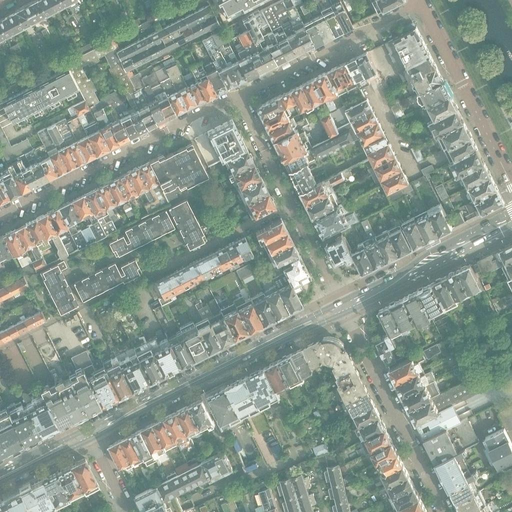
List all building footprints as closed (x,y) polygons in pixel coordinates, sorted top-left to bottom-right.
[(46,16),(38,0),(37,0),(35,0),(25,5),(30,14),(26,16),(30,24),(46,16)] [(65,6),(61,0),(56,0),(54,1),(53,0),(37,0),(38,0),(46,16),(65,6)] [(216,0),(229,24),(274,0),(216,0)] [(303,50),(284,12),(288,11),(286,9),(281,0),(280,0),(269,6),(275,17),(294,54),(303,50)] [(290,0),(293,5),(313,45),(323,40),(312,19),(310,20),(308,17),(311,16),(304,2),(302,3),(300,0),(290,0)] [(333,35),(319,8),(314,0),(308,0),(304,2),(311,16),(312,19),(323,40),(333,35)] [(342,30),(328,2),(326,0),(314,0),(319,8),(333,35),(342,30)] [(352,25),(339,0),(326,0),(328,2),(342,30),(352,25)] [(352,9),(347,0),(342,0),(348,11),(352,9)] [(375,0),(381,10),(401,0),(375,0)] [(30,24),(26,16),(30,14),(25,5),(15,10),(14,11),(15,12),(14,12),(23,28),(30,24)] [(214,14),(209,5),(200,10),(205,19),(214,14)] [(313,45),(293,5),(286,9),(288,11),(284,12),(303,50),(313,45)] [(294,54),(275,17),(269,6),(260,11),(266,22),(267,22),(271,31),(285,59),(294,54)] [(148,19),(158,13),(156,9),(146,15),(148,19)] [(205,19),(200,10),(192,14),(196,24),(205,19)] [(251,15),(242,20),(252,41),(262,36),(258,27),(266,22),(260,11),(252,15),(251,15)] [(23,28),(14,12),(2,19),(6,27),(0,30),(4,38),(23,28)] [(196,24),(192,14),(183,19),(188,28),(196,24)] [(214,14),(205,19),(196,24),(201,33),(219,24),(214,14)] [(152,18),(144,23),(144,24),(146,28),(154,23),(152,18)] [(252,41),(242,20),(241,18),(228,25),(227,23),(224,25),(232,40),(238,36),(241,43),(235,46),(237,49),(243,46),(252,41)] [(188,28),(183,19),(175,23),(180,32),(188,28)] [(185,42),(180,32),(175,23),(167,27),(171,37),(177,46),(185,42)] [(201,33),(196,24),(188,28),(192,38),(201,33)] [(177,46),(171,37),(167,27),(159,31),(164,41),(155,45),(160,55),(169,50),(177,46)] [(430,54),(423,39),(421,35),(421,36),(416,27),(386,42),(391,51),(389,52),(403,80),(408,78),(409,80),(411,79),(436,67),(430,54)] [(192,38),(188,28),(180,32),(185,42),(192,38)] [(233,51),(230,44),(224,47),(222,43),(228,40),(222,30),(212,35),(236,83),(247,78),(238,60),(235,55),(230,57),(229,54),(233,51)] [(155,45),(164,41),(159,31),(150,36),(155,45)] [(285,59),(271,31),(262,36),(276,64),(285,59)] [(236,83),(212,35),(202,40),(213,61),(226,88),(236,83)] [(155,45),(150,36),(143,40),(147,49),(155,45)] [(276,64),(262,36),(252,41),(266,68),(276,64)] [(112,50),(115,48),(111,40),(93,49),(98,58),(104,55),(105,55),(113,51),(112,50)] [(147,49),(143,40),(135,44),(139,53),(147,49)] [(266,68),(252,41),(243,46),(257,73),(266,68)] [(139,53),(135,44),(126,48),(131,57),(139,53)] [(160,55),(155,45),(147,49),(152,59),(160,55)] [(257,73),(243,46),(237,49),(241,58),(238,60),(247,78),(257,73)] [(122,62),(117,53),(115,48),(112,50),(113,51),(105,55),(111,67),(111,68),(122,62)] [(131,57),(126,48),(117,53),(122,62),(131,57)] [(98,58),(93,49),(81,55),(85,61),(86,60),(88,63),(89,66),(99,60),(98,58)] [(152,59),(147,49),(139,53),(144,63),(152,59)] [(217,93),(203,66),(201,62),(197,64),(191,52),(184,56),(192,71),(194,74),(206,98),(217,93)] [(367,52),(356,57),(366,76),(376,71),(367,52)] [(144,63),(139,53),(131,57),(136,68),(144,63)] [(88,63),(86,60),(85,61),(81,55),(66,63),(70,71),(74,68),(75,70),(81,67),(88,63)] [(196,103),(184,80),(182,77),(172,56),(162,61),(163,63),(164,66),(186,108),(196,103)] [(136,68),(131,57),(122,62),(128,73),(130,72),(129,71),(136,68)] [(366,76),(356,57),(347,62),(356,80),(360,88),(370,83),(366,76)] [(53,67),(64,62),(62,58),(51,63),(53,67)] [(226,88),(213,61),(203,66),(217,93),(226,88)] [(128,73),(122,62),(111,68),(111,67),(108,68),(114,80),(116,79),(128,73)] [(356,80),(347,62),(336,67),(345,85),(356,80)] [(186,108),(164,66),(163,63),(153,67),(154,71),(176,114),(186,108)] [(34,77),(45,71),(43,67),(32,73),(34,77)] [(87,79),(82,69),(81,67),(75,70),(74,68),(70,71),(77,84),(87,79)] [(345,85),(336,67),(327,72),(336,90),(345,85)] [(443,80),(436,67),(411,79),(413,84),(412,85),(414,89),(416,88),(418,93),(443,80)] [(79,89),(68,68),(59,72),(72,98),(77,95),(74,91),(79,89)] [(176,114),(154,71),(144,76),(149,84),(166,119),(176,114)] [(206,98),(194,74),(192,71),(182,77),(184,80),(196,103),(206,98)] [(72,98),(59,72),(51,76),(62,98),(65,96),(68,100),(72,98)] [(141,84),(137,78),(141,76),(139,73),(133,75),(131,72),(130,72),(128,73),(136,91),(140,89),(144,87),(149,84),(144,76),(140,78),(143,83),(141,84)] [(337,92),(336,90),(327,72),(318,76),(315,78),(325,99),(331,112),(336,109),(330,96),(337,92)] [(136,91),(128,73),(116,79),(119,84),(125,89),(127,92),(130,94),(136,91)] [(62,98),(51,76),(42,81),(56,106),(60,104),(58,100),(62,98)] [(96,90),(90,78),(87,79),(77,84),(83,96),(93,91),(96,90)] [(325,99),(315,78),(314,78),(307,82),(304,83),(314,104),(319,116),(325,112),(320,101),(325,99)] [(426,106),(450,94),(443,80),(418,93),(419,94),(418,96),(420,99),(422,100),(425,107),(426,106)] [(56,106),(42,81),(34,85),(45,106),(49,104),(51,108),(56,106)] [(7,93),(18,87),(16,83),(5,89),(7,93)] [(314,104),(304,83),(303,84),(296,87),(292,89),(303,112),(306,117),(309,123),(315,120),(308,107),(314,104)] [(166,119),(149,84),(144,87),(152,102),(147,104),(157,123),(166,119)] [(45,106),(34,85),(26,89),(39,115),(44,112),(42,108),(45,106)] [(39,115),(26,89),(18,93),(29,115),(33,113),(35,117),(39,115)] [(157,123),(147,104),(140,89),(136,91),(130,94),(147,128),(157,123)] [(303,112),(292,89),(281,95),(287,106),(292,117),(303,112)] [(99,102),(99,101),(93,91),(83,96),(85,100),(92,113),(98,110),(95,104),(99,102)] [(130,113),(128,110),(127,110),(126,109),(126,108),(121,98),(114,91),(100,99),(101,100),(99,101),(99,102),(95,104),(98,110),(103,107),(112,103),(120,118),(130,113)] [(147,128),(130,94),(127,92),(125,94),(131,107),(126,109),(127,110),(128,110),(130,113),(130,114),(137,130),(138,130),(139,132),(147,128)] [(29,115),(18,93),(10,97),(23,123),(27,121),(25,116),(29,115)] [(457,107),(456,106),(450,94),(426,106),(432,119),(457,107)] [(264,117),(287,106),(281,95),(262,104),(260,109),(264,117)] [(23,123),(10,97),(1,102),(12,123),(16,121),(18,125),(23,123)] [(351,120),(373,109),(367,98),(365,99),(346,109),(344,106),(351,120)] [(77,115),(96,154),(109,148),(110,148),(92,113),(85,100),(67,109),(72,118),(77,115)] [(292,117),(287,106),(264,117),(268,124),(268,125),(270,129),(291,118),(292,117)] [(354,126),(351,120),(344,106),(336,109),(331,112),(321,117),(331,137),(336,135),(354,126)] [(103,107),(98,110),(92,113),(110,148),(119,143),(119,142),(120,142),(111,123),(103,107)] [(457,107),(432,119),(430,120),(437,135),(464,121),(457,107)] [(356,132),(378,120),(373,109),(351,120),(354,126),(356,132)] [(137,130),(130,114),(130,113),(120,118),(130,137),(138,133),(139,132),(138,130),(137,130)] [(96,154),(77,115),(72,118),(66,121),(86,159),(96,154)] [(275,140),(304,125),(309,123),(306,117),(294,123),(291,118),(270,129),(274,136),(273,136),(275,140)] [(86,159),(66,121),(65,118),(47,128),(68,168),(86,159)] [(130,137),(120,118),(111,123),(120,142),(130,137)] [(232,120),(207,132),(221,161),(226,159),(246,148),(232,120)] [(385,134),(378,120),(356,132),(359,137),(363,145),(385,134)] [(444,148),(470,135),(464,121),(437,135),(444,148)] [(314,146),(310,139),(312,138),(310,133),(308,134),(304,125),(275,140),(276,140),(282,151),(281,152),(285,160),(310,148),(314,146)] [(359,137),(356,132),(354,126),(336,135),(341,146),(359,137)] [(68,168),(47,128),(46,127),(37,132),(43,145),(35,150),(49,178),(68,168)] [(367,153),(389,142),(385,134),(363,145),(367,153)] [(341,146),(336,135),(331,137),(323,141),(328,152),(341,146)] [(477,148),(477,147),(470,135),(444,148),(451,162),(477,148)] [(0,146),(9,142),(6,137),(0,140),(0,146)] [(27,138),(21,141),(26,151),(32,148),(27,138)] [(26,151),(21,141),(17,144),(21,153),(26,151)] [(323,141),(314,146),(310,148),(315,158),(328,152),(323,141)] [(11,146),(9,142),(0,146),(0,149),(1,151),(11,146)] [(396,156),(389,142),(367,153),(369,157),(374,167),(396,156)] [(176,193),(182,190),(181,189),(208,175),(191,143),(164,156),(163,154),(149,161),(157,177),(170,203),(178,199),(176,193)] [(21,153),(17,144),(11,146),(1,151),(6,161),(21,153)] [(246,148),(226,159),(233,173),(253,163),(246,148)] [(307,162),(309,161),(315,158),(310,148),(285,160),(295,178),(311,170),(307,162)] [(484,162),(477,148),(451,162),(458,176),(484,162)] [(422,159),(418,149),(413,152),(418,161),(422,159)] [(49,178),(35,150),(25,155),(26,156),(28,159),(32,157),(34,161),(36,162),(31,165),(40,183),(49,178)] [(40,183),(31,165),(28,159),(26,156),(22,158),(17,161),(31,187),(40,183)] [(402,169),(396,156),(374,167),(376,171),(381,180),(402,169)] [(31,187),(17,161),(8,166),(9,168),(21,192),(31,187)] [(170,203),(157,177),(149,161),(138,167),(159,208),(170,203)] [(491,176),(490,174),(484,162),(458,176),(460,175),(461,178),(460,180),(462,184),(464,184),(466,189),(491,176)] [(253,163),(233,173),(240,187),(260,177),(255,167),(253,163)] [(435,170),(432,164),(422,169),(424,175),(425,175),(429,173),(435,170)] [(159,208),(138,167),(127,172),(138,193),(143,191),(149,202),(144,204),(148,214),(159,208)] [(21,192),(9,168),(4,171),(2,168),(0,168),(0,178),(10,198),(21,192)] [(387,194),(392,192),(400,187),(409,183),(402,169),(381,180),(387,194)] [(315,178),(311,170),(295,178),(299,186),(301,191),(317,183),(315,178)] [(334,191),(331,185),(345,178),(342,171),(317,183),(301,191),(303,196),(308,205),(334,191)] [(138,193),(127,172),(116,178),(127,199),(138,193)] [(473,201),(498,189),(491,176),(466,189),(468,192),(467,193),(469,198),(471,197),(473,201)] [(260,177),(240,187),(247,202),(267,191),(268,191),(260,177)] [(0,202),(10,198),(0,178),(0,202)] [(127,199),(116,178),(106,183),(117,204),(123,201),(124,204),(123,206),(128,217),(134,214),(128,202),(127,202),(125,200),(127,199)] [(117,204),(106,183),(95,188),(108,214),(111,220),(112,221),(117,218),(111,207),(117,204)] [(449,196),(442,183),(435,187),(442,200),(448,197),(449,196)] [(108,214),(95,188),(84,194),(98,221),(105,236),(116,230),(112,221),(111,220),(103,224),(103,223),(101,219),(99,218),(108,214)] [(477,215),(504,202),(498,189),(473,201),(465,205),(469,212),(465,215),(468,220),(477,215)] [(267,191),(247,202),(253,214),(250,216),(251,217),(274,206),(275,206),(273,202),(267,191)] [(313,216),(343,202),(345,201),(343,196),(338,198),(334,191),(308,205),(312,212),(311,212),(313,216)] [(98,221),(84,194),(71,201),(80,219),(87,215),(92,223),(98,221)] [(455,210),(448,197),(442,200),(449,213),(455,210)] [(193,213),(186,199),(169,208),(176,222),(193,213)] [(80,219),(71,201),(57,208),(70,234),(77,230),(73,222),(80,219)] [(352,220),(343,202),(313,216),(314,217),(324,237),(360,218),(359,216),(352,220)] [(453,228),(440,203),(428,209),(440,234),(453,228)] [(71,235),(70,234),(57,208),(47,213),(59,237),(64,235),(65,238),(71,235)] [(174,227),(165,209),(152,216),(160,234),(174,227)] [(440,234),(428,209),(415,216),(427,241),(440,234)] [(465,222),(460,211),(450,217),(455,227),(465,222)] [(59,237),(47,213),(36,218),(47,240),(52,238),(56,246),(57,247),(57,250),(55,251),(59,258),(67,255),(62,243),(59,237)] [(200,227),(193,213),(176,222),(182,235),(200,227)] [(160,234),(152,216),(138,223),(147,241),(160,234)] [(427,241),(415,216),(402,222),(414,247),(427,241)] [(47,240),(36,218),(25,224),(35,244),(39,253),(51,247),(50,244),(47,240)] [(287,230),(283,223),(281,218),(259,229),(259,230),(255,232),(257,236),(261,234),(264,240),(264,241),(287,230)] [(380,244),(375,235),(367,219),(361,222),(369,238),(368,238),(368,239),(362,242),(364,244),(374,267),(388,260),(380,244)] [(105,236),(98,221),(92,223),(89,225),(94,236),(96,240),(99,239),(105,236)] [(409,242),(400,222),(393,225),(393,226),(387,229),(400,254),(412,248),(409,242)] [(147,241),(138,223),(125,230),(126,233),(134,247),(147,241)] [(35,244),(25,224),(15,229),(22,244),(24,249),(29,247),(35,260),(31,262),(36,270),(45,265),(39,253),(35,244)] [(207,240),(200,227),(182,235),(189,249),(207,240)] [(86,240),(82,231),(84,230),(82,228),(77,230),(70,234),(71,235),(78,249),(96,240),(94,236),(86,240)] [(22,244),(15,229),(5,234),(3,235),(12,253),(13,255),(15,254),(18,259),(22,257),(27,254),(24,249),(22,244)] [(400,254),(387,229),(381,231),(382,232),(375,235),(380,244),(388,260),(400,254)] [(285,244),(292,241),(290,237),(287,230),(264,241),(265,242),(266,244),(270,252),(285,244)] [(354,257),(350,248),(348,244),(342,231),(335,235),(336,238),(327,243),(338,265),(354,257)] [(134,247),(126,233),(109,242),(116,256),(134,247)] [(12,253),(3,235),(0,236),(0,256),(5,254),(7,256),(12,253)] [(252,253),(245,238),(244,237),(234,242),(242,259),(252,253)] [(279,262),(298,252),(296,248),(295,248),(292,241),(285,244),(270,252),(275,264),(279,262)] [(364,244),(362,242),(362,241),(357,244),(350,248),(354,257),(362,273),(374,267),(364,244)] [(242,259),(234,242),(224,247),(232,263),(235,268),(240,266),(237,261),(242,259)] [(74,251),(71,244),(69,243),(65,245),(62,243),(67,255),(74,251)] [(504,264),(511,260),(511,243),(500,249),(480,259),(484,266),(498,259),(499,261),(501,260),(504,264)] [(232,263),(224,247),(214,252),(223,268),(232,263)] [(223,268),(214,252),(205,256),(214,273),(223,268)] [(310,277),(298,252),(279,262),(284,271),(295,291),(300,289),(301,286),(299,282),(300,281),(300,282),(310,277)] [(214,273),(205,256),(195,261),(203,278),(208,276),(210,281),(215,278),(213,274),(214,273)] [(142,273),(134,259),(117,267),(122,280),(123,282),(142,273)] [(509,277),(511,275),(511,260),(504,264),(502,265),(509,277)] [(63,276),(61,270),(67,267),(63,261),(40,273),(46,285),(63,276)] [(203,278),(195,261),(185,266),(194,283),(203,278)] [(36,270),(31,262),(25,265),(24,262),(23,263),(22,262),(20,263),(25,273),(28,274),(36,270)] [(122,280),(117,267),(114,262),(102,269),(110,286),(122,280)] [(254,274),(249,264),(236,271),(241,280),(254,274)] [(484,292),(470,264),(458,270),(470,295),(480,290),(482,293),(484,292)] [(194,283),(185,266),(175,271),(184,288),(194,283)] [(110,286),(102,269),(88,275),(96,293),(110,286)] [(470,295),(458,270),(445,277),(458,302),(470,295)] [(184,288),(175,271),(165,276),(174,294),(184,288)] [(284,271),(271,278),(277,289),(288,311),(301,304),(295,291),(284,271)] [(96,293),(88,275),(73,283),(82,300),(96,293)] [(30,290),(26,283),(23,276),(15,280),(20,290),(26,287),(28,291),(30,290)] [(71,291),(63,276),(46,285),(53,300),(71,291)] [(174,294),(165,276),(155,281),(162,296),(158,298),(161,305),(163,304),(173,300),(170,295),(174,294)] [(458,302),(445,277),(433,283),(447,310),(458,304),(458,302)] [(20,290),(15,280),(6,285),(13,298),(15,297),(13,294),(20,290)] [(447,310),(433,283),(418,290),(432,317),(447,310)] [(13,298),(6,285),(0,287),(0,293),(3,299),(9,296),(11,299),(13,298)] [(277,289),(274,291),(264,295),(275,317),(288,311),(277,289)] [(432,317),(418,290),(409,295),(404,297),(404,298),(418,325),(432,317)] [(78,305),(71,291),(53,300),(60,314),(78,305)] [(275,317),(264,295),(251,302),(262,324),(275,317)] [(132,312),(128,304),(124,296),(111,303),(119,319),(132,312)] [(418,325),(404,298),(395,302),(390,304),(390,305),(404,331),(405,335),(410,332),(409,329),(418,325)] [(262,324),(251,302),(238,308),(249,330),(249,331),(262,324)] [(238,308),(236,304),(235,303),(220,310),(234,338),(249,330),(238,308)] [(220,310),(212,314),(208,305),(202,308),(220,345),(226,342),(225,342),(234,338),(220,310)] [(392,337),(404,331),(390,305),(379,310),(389,332),(392,337)] [(46,321),(41,311),(38,307),(36,308),(38,312),(32,316),(37,325),(46,321)] [(220,345),(202,308),(198,310),(202,319),(195,322),(194,320),(192,322),(207,351),(208,351),(216,347),(220,345)] [(483,323),(496,316),(493,310),(480,317),(483,323)] [(37,325),(32,316),(25,319),(23,315),(22,316),(23,320),(28,330),(37,325)] [(28,330),(22,316),(20,317),(22,321),(15,324),(20,334),(28,330)] [(207,351),(192,322),(182,327),(177,316),(175,317),(181,330),(179,331),(193,358),(207,351)] [(20,334),(15,324),(9,327),(7,324),(5,325),(11,338),(20,334)] [(11,338),(5,325),(3,326),(5,329),(0,331),(0,336),(3,342),(11,338)] [(193,358),(179,331),(167,337),(180,364),(180,365),(193,358)] [(397,360),(390,348),(397,345),(392,337),(389,332),(375,340),(381,352),(383,356),(387,365),(388,365),(397,360)] [(473,348),(466,333),(459,336),(465,347),(466,351),(473,348)] [(180,364),(167,337),(159,342),(156,336),(147,341),(163,373),(167,371),(168,371),(173,369),(172,368),(180,364)] [(329,362),(333,350),(332,349),(335,338),(333,337),(329,337),(325,337),(322,339),(303,348),(313,366),(322,361),(323,360),(329,362)] [(356,368),(345,347),(345,346),(343,343),(340,341),(337,339),(335,338),(332,349),(333,350),(329,362),(334,364),(333,366),(338,376),(337,378),(356,368)] [(163,373),(147,341),(146,340),(133,346),(149,380),(163,373)] [(444,343),(443,342),(438,344),(442,351),(446,348),(444,343)] [(422,368),(419,362),(427,357),(428,359),(435,356),(434,355),(441,352),(438,344),(390,368),(389,368),(389,369),(390,369),(392,374),(392,373),(396,382),(422,368)] [(149,380),(133,346),(130,348),(133,353),(123,359),(121,355),(119,356),(114,348),(112,349),(132,389),(136,386),(136,387),(141,384),(149,380)] [(313,366),(303,348),(292,353),(303,376),(313,371),(314,368),(313,366)] [(132,389),(112,349),(110,350),(112,355),(110,356),(111,358),(102,363),(102,364),(103,366),(104,369),(118,395),(118,396),(132,389)] [(463,349),(455,353),(462,366),(469,362),(463,349)] [(118,395),(104,369),(97,373),(95,370),(98,368),(96,363),(93,365),(86,351),(76,356),(100,404),(105,402),(110,400),(110,399),(118,395)] [(303,376),(292,353),(291,354),(287,356),(283,358),(279,360),(278,360),(278,361),(290,386),(305,378),(303,376)] [(100,405),(100,404),(76,356),(72,357),(75,365),(72,366),(76,375),(70,378),(87,412),(100,405)] [(290,386),(278,361),(274,363),(274,362),(270,364),(270,365),(266,367),(266,366),(265,367),(278,393),(290,386)] [(281,398),(278,393),(265,367),(260,370),(260,369),(251,374),(252,374),(247,376),(246,376),(262,408),(281,398)] [(361,379),(356,368),(337,378),(339,383),(338,384),(340,389),(361,379)] [(403,395),(436,379),(431,370),(425,374),(422,368),(396,382),(399,387),(403,395),(402,395),(403,395)] [(462,400),(485,389),(482,383),(477,374),(436,395),(409,408),(416,423),(462,400)] [(262,408),(246,376),(241,379),(232,383),(232,384),(227,386),(242,417),(262,408)] [(59,426),(42,392),(34,396),(32,391),(28,393),(24,387),(23,387),(18,377),(14,379),(26,405),(28,409),(41,434),(41,435),(59,426)] [(327,383),(324,377),(317,380),(321,386),(327,383)] [(87,412),(70,378),(63,382),(61,378),(54,382),(56,386),(72,419),(87,412)] [(367,391),(361,379),(340,389),(347,401),(367,391)] [(436,395),(432,388),(439,385),(436,379),(403,395),(405,400),(409,407),(409,408),(436,395)] [(72,419),(56,386),(50,389),(48,385),(43,387),(40,381),(37,382),(42,392),(59,426),(72,419)] [(242,417),(227,386),(226,386),(226,387),(221,389),(213,393),(208,396),(218,415),(217,415),(218,417),(218,416),(223,427),(242,417)] [(373,404),(367,391),(347,401),(353,414),(373,404)] [(215,424),(202,399),(190,405),(202,429),(210,425),(211,426),(213,425),(213,426),(215,425),(215,424)] [(425,439),(468,418),(470,417),(462,400),(416,423),(425,439)] [(41,434),(28,409),(26,405),(23,407),(20,402),(14,405),(15,407),(9,410),(8,410),(24,443),(41,434)] [(374,404),(373,404),(353,414),(355,419),(352,421),(356,428),(380,416),(374,404)] [(202,430),(202,429),(190,405),(177,411),(190,436),(202,430)] [(24,443),(8,410),(7,411),(1,414),(0,413),(0,455),(24,443)] [(321,414),(318,410),(313,412),(317,419),(322,416),(321,414)] [(190,436),(177,411),(165,418),(178,445),(181,451),(194,444),(190,436)] [(386,429),(380,416),(356,428),(353,429),(354,432),(356,431),(358,434),(361,441),(360,441),(360,442),(386,429)] [(178,445),(165,418),(152,424),(166,450),(171,447),(171,448),(178,445)] [(479,441),(468,418),(425,439),(436,463),(465,448),(479,441)] [(166,450),(152,424),(142,429),(141,429),(157,461),(159,465),(162,464),(158,457),(163,455),(161,452),(166,450)] [(157,461),(141,429),(141,430),(132,434),(131,434),(132,434),(142,456),(145,460),(147,466),(157,461)] [(392,441),(386,429),(360,442),(364,449),(369,447),(371,451),(392,441)] [(511,445),(503,429),(485,438),(490,448),(499,465),(511,458),(511,445)] [(145,460),(142,456),(132,434),(121,440),(134,466),(145,460)] [(134,466),(121,440),(109,446),(121,470),(126,467),(127,469),(133,466),(134,466)] [(397,452),(392,441),(371,451),(377,462),(397,452)] [(329,452),(326,443),(318,445),(313,447),(316,456),(329,452)] [(314,452),(310,444),(305,446),(309,454),(314,452)] [(471,472),(468,467),(467,463),(465,461),(465,460),(462,454),(467,452),(465,448),(436,463),(441,472),(441,473),(442,475),(444,479),(449,489),(471,478),(479,474),(476,470),(471,472)] [(233,469),(226,454),(224,450),(212,456),(221,475),(227,472),(233,469)] [(327,471),(324,472),(325,474),(326,476),(341,472),(340,468),(339,464),(339,463),(338,458),(336,454),(335,452),(333,450),(325,454),(326,457),(327,463),(328,466),(328,467),(329,471),(327,472),(327,471)] [(403,463),(397,452),(377,462),(382,473),(403,463)] [(221,475),(212,456),(201,462),(201,463),(200,463),(208,478),(210,481),(221,475)] [(267,465),(262,456),(242,465),(246,473),(267,465)] [(99,487),(85,458),(76,462),(70,465),(84,492),(85,495),(99,487)] [(180,473),(190,468),(187,462),(175,468),(177,472),(178,472),(179,472),(180,473)] [(182,511),(194,507),(186,490),(208,478),(200,463),(190,468),(180,473),(179,472),(178,472),(179,475),(135,496),(143,511),(182,511)] [(408,474),(403,463),(382,473),(388,485),(408,474)] [(84,492),(70,465),(62,469),(56,472),(70,501),(71,501),(70,500),(84,492)] [(70,501),(56,472),(48,476),(41,479),(42,480),(56,508),(70,501)] [(343,479),(341,472),(326,476),(327,479),(326,479),(327,481),(329,481),(329,480),(331,480),(332,484),(343,481),(343,479)] [(309,481),(308,479),(309,479),(308,477),(306,477),(306,478),(304,479),(302,474),(291,477),(294,486),(309,481)] [(414,485),(408,474),(388,485),(393,495),(414,485)] [(294,486),(291,477),(281,480),(282,485),(280,486),(280,485),(277,486),(278,488),(279,490),(294,486)] [(478,491),(471,478),(449,489),(456,502),(478,491)] [(144,484),(146,487),(155,483),(153,479),(144,484)] [(57,511),(56,508),(42,480),(30,485),(31,485),(43,511),(57,511)] [(269,485),(266,480),(257,484),(259,489),(269,485)] [(307,491),(306,487),(308,486),(309,487),(311,486),(310,484),(309,481),(294,486),(296,494),(307,491)] [(345,490),(343,481),(332,484),(333,488),(331,489),(331,488),(328,489),(329,491),(330,493),(345,490)] [(43,511),(31,485),(19,491),(29,511),(43,511)] [(419,496),(419,495),(414,485),(393,495),(399,506),(419,496)] [(277,511),(271,488),(270,486),(259,490),(259,491),(251,494),(257,511),(277,511)] [(296,494),(294,486),(279,490),(280,493),(280,495),(283,495),(282,494),(285,494),(286,498),(296,494)] [(347,498),(346,492),(345,490),(330,493),(331,496),(330,497),(331,499),(333,498),(335,497),(336,501),(347,498)] [(480,490),(478,491),(456,502),(460,511),(470,511),(487,504),(480,490)] [(29,511),(19,491),(5,498),(12,511),(29,511)] [(314,498),(313,496),(314,496),(313,494),(311,494),(311,495),(309,495),(308,492),(308,491),(307,491),(296,494),(299,503),(314,498)] [(257,511),(251,494),(250,492),(244,495),(250,511),(257,511)] [(239,511),(234,500),(232,494),(225,497),(227,502),(231,511),(239,511)] [(299,503),(296,494),(286,498),(287,502),(285,503),(285,502),(282,503),(283,505),(284,507),(299,503)] [(395,511),(415,511),(425,507),(419,496),(399,506),(394,509),(395,511)] [(12,511),(5,498),(0,500),(0,511),(12,511)] [(312,508),(311,504),(313,503),(314,504),(316,503),(315,501),(314,498),(299,503),(301,511),(312,508)] [(350,507),(349,504),(347,498),(336,501),(336,502),(337,505),(335,506),(333,506),(333,508),(334,511),(350,507)] [(231,511),(227,502),(221,504),(224,511),(231,511)] [(299,511),(301,511),(299,503),(284,507),(285,510),(285,511),(288,511),(287,511),(290,511),(299,511)] [(488,511),(488,509),(490,508),(488,503),(487,504),(470,511),(488,511)]
